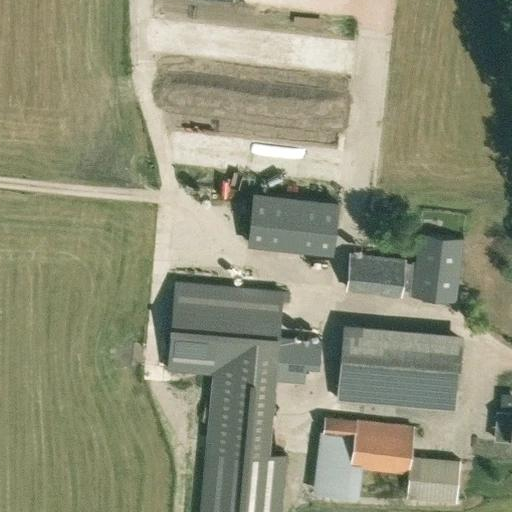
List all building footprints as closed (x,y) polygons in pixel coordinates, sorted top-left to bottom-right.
[(248,243),(334,253),(341,200),(254,190),(248,243)] [(421,232),(413,295),(456,300),(464,237),(421,232)] [(347,290),(402,296),(407,258),(351,250),(347,290)] [(270,451),(276,377),(277,363),(320,366),(322,340),(280,336),(284,290),(175,280),(167,368),(214,372),(208,446),(202,511),(282,511),(287,453),(270,451)] [(461,345),(343,335),(337,399),(456,408),(461,345)] [(509,439),(511,440),(511,439),(511,411),(498,410),(496,437),(510,438),(509,439)] [(416,425),(359,418),(326,415),(324,430),(322,430),(316,491),(361,496),(363,468),(409,473),(416,425)] [(461,459),(412,455),(408,496),(457,500),(461,459)]
